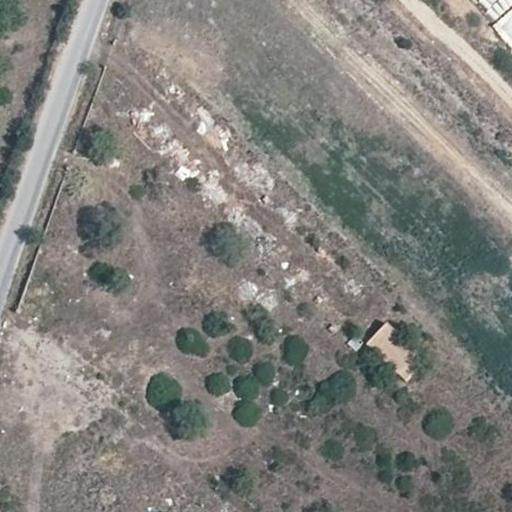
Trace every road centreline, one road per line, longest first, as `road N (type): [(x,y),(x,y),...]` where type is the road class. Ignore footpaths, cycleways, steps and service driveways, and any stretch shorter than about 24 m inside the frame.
road 1 (unclassified): [(95,0),(0,284)]
road 2 (track): [(410,0),(511,100)]
